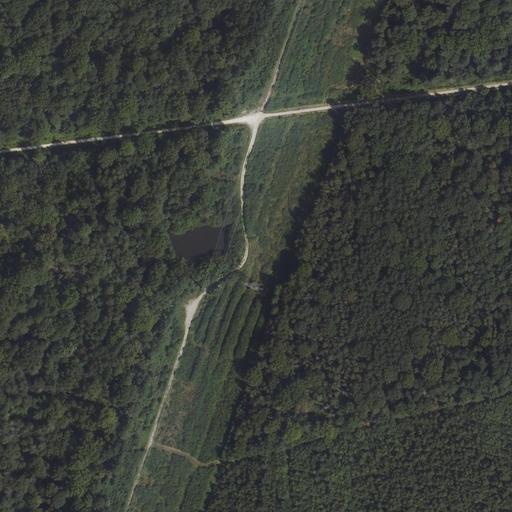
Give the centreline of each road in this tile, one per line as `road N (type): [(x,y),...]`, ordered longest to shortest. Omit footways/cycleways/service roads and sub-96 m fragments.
road 1 (track): [(0,154),(511,84)]
road 2 (track): [(260,117),(245,164),(247,255),(186,312),(173,379),(126,511)]
road 3 (track): [(149,446),(202,465),(511,392)]
